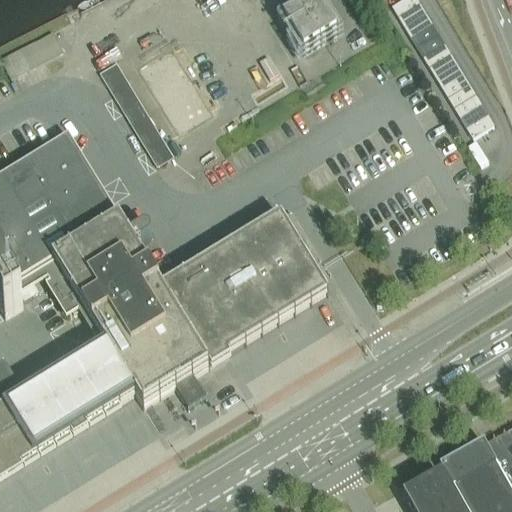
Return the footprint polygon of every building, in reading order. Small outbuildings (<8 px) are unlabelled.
[(415,0),(411,0),(392,12),(473,144),(495,130),(415,0)] [(283,27),(293,43),(304,61),(338,40),(317,6),(283,27)] [(64,57),(54,37),(1,64),(12,84),(64,57)] [(144,66),(178,134),(212,117),(178,49),(144,66)] [(100,79),(146,155),(163,145),(117,69),(100,79)] [(129,242),(127,238),(119,225),(68,143),(67,143),(0,184),(0,298),(1,299),(2,301),(0,302),(0,314),(5,323),(23,312),(11,292),(43,271),(74,320),(82,315),(104,350),(24,400),(5,368),(4,368),(3,367),(0,369),(0,485),(136,402),(143,414),(182,389),(328,300),(327,298),(328,298),(284,227),(281,223),(280,221),(161,294),(136,253),(149,246),(151,243),(151,240),(150,237),(148,235),(146,234),(144,234),(142,234),(129,242)] [(173,162),(163,145),(146,155),(157,172),(173,162)] [(511,438),(486,453),(511,500),(511,438)] [(483,448),(440,472),(462,511),(511,511),(511,500),(486,453),(483,448)] [(457,511),(442,485),(443,484),(442,482),(441,482),(403,504),(407,511),(457,511)]
